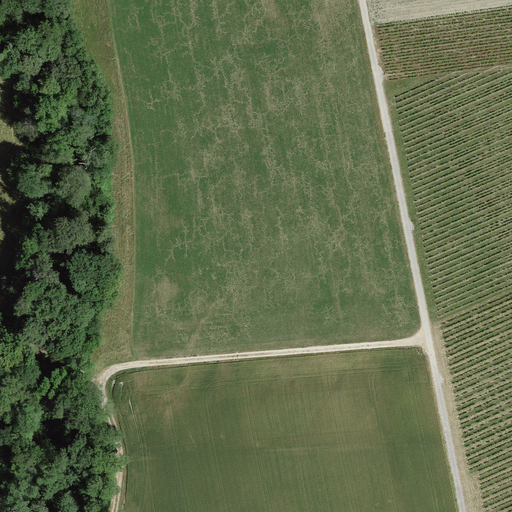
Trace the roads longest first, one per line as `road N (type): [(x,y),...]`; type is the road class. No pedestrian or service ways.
road 1 (track): [(463,511),(361,0)]
road 2 (track): [(430,342),(107,371),(98,391),(111,441),(108,511)]
